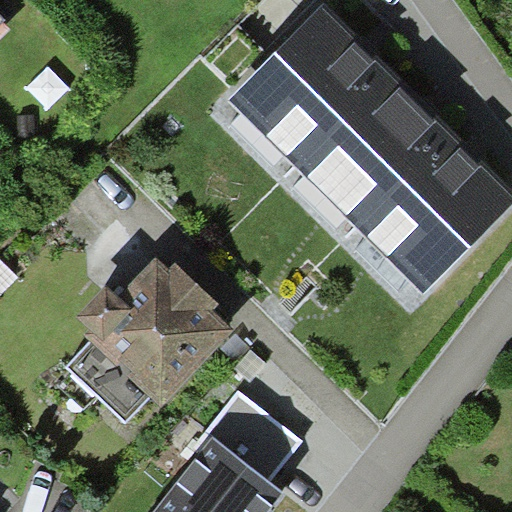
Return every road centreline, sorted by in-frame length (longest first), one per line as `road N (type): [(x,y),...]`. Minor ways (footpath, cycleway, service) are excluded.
road 1 (residential): [(350,511),(511,312)]
road 2 (residential): [(511,97),(432,0)]
